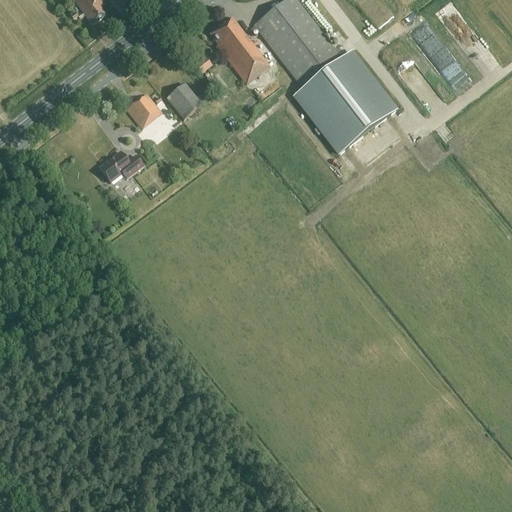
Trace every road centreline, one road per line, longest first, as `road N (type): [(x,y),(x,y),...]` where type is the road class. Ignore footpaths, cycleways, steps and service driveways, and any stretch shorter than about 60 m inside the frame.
road 1 (track): [(312,511),(135,301),(96,302),(40,339),(0,309)]
road 2 (unclassified): [(0,163),(152,45)]
road 3 (primary): [(0,139),(139,30)]
